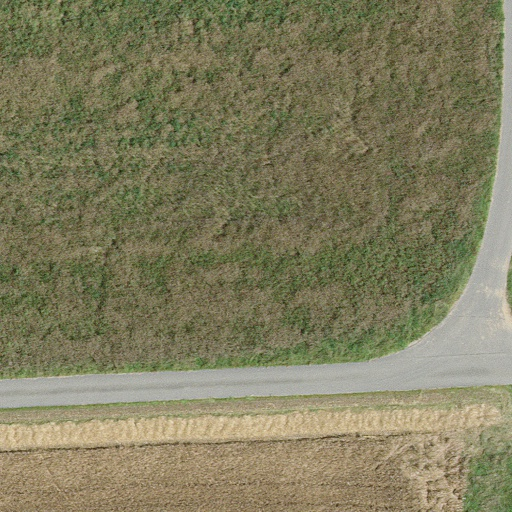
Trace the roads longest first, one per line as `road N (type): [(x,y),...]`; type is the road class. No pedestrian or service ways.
road 1 (unclassified): [(0,404),(511,379)]
road 2 (track): [(511,164),(475,379)]
